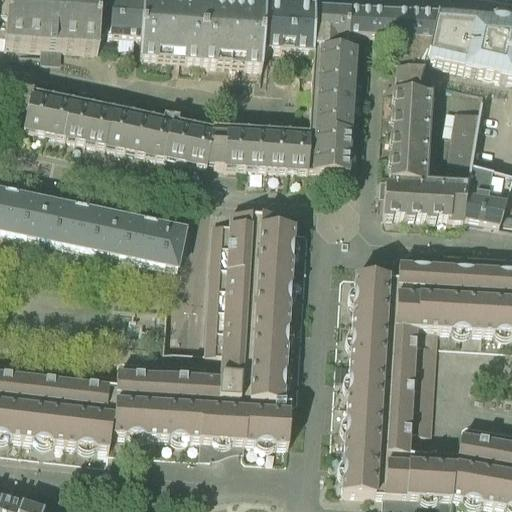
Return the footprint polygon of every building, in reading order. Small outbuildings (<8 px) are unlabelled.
[(97,59),(97,43),(100,1),(80,0),(7,0),(3,53),(97,59)] [(336,0),(336,7),(390,10),(390,0),(336,0)] [(390,0),(390,10),(437,13),(438,0),(390,0)] [(117,44),(139,46),(142,3),(120,2),(100,1),(97,43),(117,44)] [(191,72),(213,73),(239,75),(261,77),(262,59),(262,57),(264,12),(243,10),(216,8),(195,7),(173,5),(142,3),(139,46),(138,69),(169,71),(191,72)] [(312,61),(312,56),(315,15),(290,13),(264,12),(262,57),(287,59),(312,61)] [(347,57),(348,42),(349,17),(315,15),(312,56),(347,57)] [(379,44),(399,45),(397,77),(395,77),(394,99),(418,100),(418,90),(422,80),(434,22),(401,20),(380,19),(372,19),(349,17),(348,42),(371,44),(379,44)] [(511,88),(511,27),(434,22),(422,80),(426,69),(463,77),(511,88)] [(307,139),(349,141),(353,77),(355,58),(347,57),(312,56),(312,61),(311,75),(306,75),(305,86),(311,86),(310,96),(305,96),(304,106),(310,106),(309,116),(304,116),(303,126),(308,127),(307,139)] [(22,139),(44,143),(53,102),(54,97),(43,95),(42,100),(19,95),(16,113),(27,116),(22,139)] [(44,143),(64,147),(73,106),(74,101),(63,99),(62,104),(53,102),(44,143)] [(393,120),(430,123),(431,101),(418,100),(394,99),(392,99),(391,109),(393,109),(393,120)] [(84,151),(93,110),(94,105),(83,103),(82,108),(73,106),(64,147),(84,151)] [(84,151),(105,155),(113,115),(114,110),(103,107),(102,112),(93,110),(84,151)] [(105,155),(124,159),(133,119),(134,114),(123,112),(122,116),(113,115),(105,155)] [(124,159),(145,164),(153,123),(154,118),(143,116),(142,121),(133,119),(124,159)] [(467,180),(470,173),(478,121),(463,118),(455,117),(445,177),(463,180),(467,180)] [(145,164),(165,168),(175,122),(163,120),(162,125),(153,123),(145,164)] [(391,142),(428,144),(430,123),(393,120),(390,120),(390,130),(392,130),(391,142)] [(165,168),(185,172),(193,131),(194,126),(175,122),(165,168)] [(246,177),(248,135),(248,130),(225,129),(225,134),(225,143),(212,142),(205,140),(202,143),(197,169),(204,171),(203,175),(203,176),(205,177),(206,173),(223,174),(222,175),(222,176),(246,177)] [(193,173),(203,175),(204,171),(197,169),(202,143),(205,140),(212,142),(225,143),(225,134),(212,133),(211,135),(201,133),(193,131),(185,172),(193,173)] [(266,178),(268,137),(268,131),(258,131),(258,136),(248,135),(246,177),(266,178)] [(286,180),(288,138),(289,132),(278,132),(278,137),(268,137),(266,178),(286,180)] [(288,138),(286,180),(306,181),(307,180),(347,182),(349,141),(307,139),(288,138)] [(390,163),(427,165),(428,144),(391,142),(389,142),(388,152),(391,152),(390,163)] [(411,187),(426,188),(427,165),(390,163),(388,163),(387,173),(389,173),(389,186),(411,187)] [(470,173),(462,228),(498,235),(511,185),(511,184),(476,174),(470,173)] [(403,226),(408,227),(411,187),(389,186),(388,192),(384,192),(382,225),(392,225),(392,223),(403,224),(403,226)] [(435,228),(435,226),(438,189),(426,188),(411,187),(408,227),(413,227),(414,225),(425,225),(425,228),(435,228)] [(461,230),(462,228),(466,191),(438,189),(435,226),(446,227),(446,229),(461,230)] [(0,240),(33,247),(42,208),(0,199),(0,240)] [(33,247),(105,262),(113,223),(42,208),(33,247)] [(511,222),(504,221),(503,231),(511,232),(511,222)] [(105,262),(140,270),(176,277),(184,237),(113,223),(105,262)] [(283,387),(285,365),(286,344),(287,322),(289,301),(290,279),(291,258),(293,236),(228,232),(212,231),(210,253),(209,274),(208,296),(206,318),(205,339),(204,361),(204,363),(220,364),(219,383),(219,386),(210,385),(198,385),(178,383),(157,382),(137,381),(116,380),(115,394),(92,391),(68,389),(45,386),(22,383),(0,380),(0,445),(15,447),(38,450),(62,453),(85,455),(108,458),(110,444),(133,445),(153,446),(174,448),(195,449),(199,449),(198,465),(206,466),(210,466),(211,450),(215,450),(219,450),(239,452),(263,453),(287,455),(288,437),(290,409),(282,409),(283,387)] [(449,511),(450,506),(472,510),(482,511),(511,511),(511,452),(504,451),(483,447),(462,443),(460,443),(456,464),(427,462),(417,461),(407,461),(408,440),(429,442),(430,419),(432,397),(433,375),(435,353),(436,339),(437,339),(481,341),(511,343),(511,278),(485,277),(442,274),(443,258),(431,257),(430,274),(419,273),(412,273),(398,272),(397,286),(354,283),(352,305),(351,325),(350,347),(348,370),(347,392),(346,414),(344,436),(343,458),(341,480),(340,501),(384,504),(383,510),(384,511),(413,511),(414,511),(414,506),(436,507),(437,507),(437,511),(449,511)] [(19,511),(7,508),(8,505),(1,503),(0,506),(0,505),(0,511),(19,511)]
